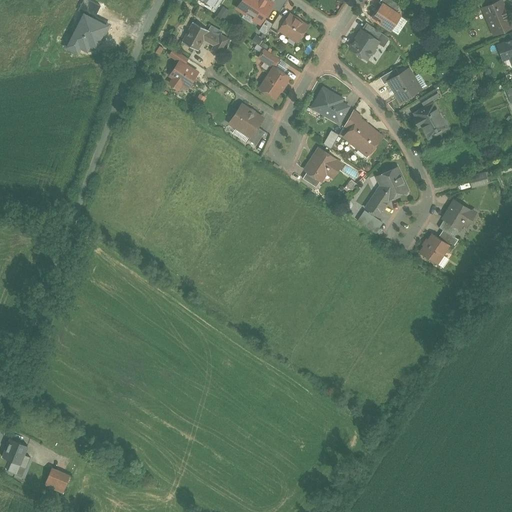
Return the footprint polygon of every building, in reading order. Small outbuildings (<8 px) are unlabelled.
[(83,13),(94,18),(101,6),(89,0),(83,0),(78,11),(83,13)] [(242,0),(237,8),(246,13),(247,11),(254,16),(253,18),(260,23),(273,3),(267,0),(242,0)] [(401,5),(393,0),(381,0),(380,2),(383,5),(384,4),(396,12),(401,5)] [(483,0),(487,8),(499,3),(497,0),(483,0)] [(487,8),(485,9),(496,33),(511,25),(511,22),(502,2),(499,3),(487,8)] [(396,12),(384,4),(383,5),(379,11),(378,10),(373,18),(391,30),(401,16),(396,12)] [(83,13),(66,47),(77,52),(80,47),(87,50),(89,45),(96,48),(108,25),(94,18),(83,13)] [(272,24),(269,29),(277,34),(280,29),(279,29),(286,18),(279,14),(272,24)] [(307,26),(289,14),(286,18),(279,29),(280,29),(297,41),(300,37),(302,37),(304,34),(303,32),(307,26)] [(272,24),(266,19),(259,30),(265,35),(269,29),(272,24)] [(194,22),(182,42),(198,50),(204,39),(209,42),(210,41),(215,43),(214,45),(215,45),(219,38),(219,37),(209,31),(209,30),(194,22)] [(383,33),(368,23),(363,30),(378,41),(383,33)] [(362,30),(350,47),(358,53),(359,56),(361,58),(365,57),(367,59),(371,53),(374,53),(376,50),(375,47),(379,41),(378,41),(363,30),(362,30)] [(228,38),(220,34),(219,37),(219,38),(226,42),(228,38)] [(226,42),(219,38),(215,45),(214,45),(212,49),(221,53),(226,42)] [(511,40),(498,45),(502,57),(511,53),(511,54),(511,40)] [(189,58),(174,48),(170,55),(180,61),(185,64),(189,58)] [(280,58),(265,48),(259,57),(274,67),(274,66),(275,67),(280,58)] [(185,64),(180,61),(171,75),(175,78),(174,79),(181,84),(182,82),(189,87),(198,73),(185,64)] [(275,67),(274,66),(274,67),(261,87),(268,91),(269,94),(273,96),(275,96),(276,96),(280,90),(281,90),(284,86),(284,85),(289,76),(275,67)] [(397,75),(389,80),(389,81),(401,101),(410,96),(412,96),(415,94),(415,92),(419,90),(412,78),(414,77),(408,68),(397,75)] [(394,69),(380,77),(385,84),(389,81),(389,80),(397,75),(394,69)] [(335,94),(324,88),(316,102),(322,105),(324,113),(340,122),(348,106),(333,98),(335,94)] [(435,89),(420,98),(424,105),(430,101),(439,95),(435,89)] [(433,102),(415,113),(417,116),(414,118),(419,127),(421,125),(429,138),(439,132),(437,127),(445,123),(433,102)] [(263,118),(242,104),(235,114),(233,114),(230,118),(231,123),(235,126),(238,125),(252,135),(258,126),(263,118)] [(362,116),(354,110),(345,125),(350,129),(350,130),(360,118),(362,116)] [(377,132),(360,118),(350,130),(350,129),(347,133),(362,145),(359,148),(368,155),(369,153),(371,153),(375,149),(374,147),(382,138),(376,133),(377,132)] [(258,126),(252,135),(249,140),(257,145),(265,131),(258,126)] [(332,130),(324,143),(331,148),(339,134),(332,130)] [(320,148),(305,170),(308,171),(321,180),(329,168),(336,173),(342,164),(335,159),(335,158),(320,148)] [(397,167),(381,174),(385,183),(381,184),(366,208),(379,216),(391,197),(408,190),(401,176),(402,174),(400,170),(398,169),(397,167)] [(321,180),(308,171),(303,178),(317,187),(321,180)] [(476,213),(455,200),(443,218),(444,219),(460,228),(464,220),(470,223),(476,213)] [(378,233),(386,221),(366,209),(359,221),(378,233)] [(460,228),(444,219),(439,227),(443,229),(455,236),(460,228)] [(455,236),(443,229),(438,237),(449,245),(453,247),(459,239),(455,236)] [(438,237),(433,234),(421,252),(437,263),(449,245),(438,237)] [(28,445),(10,438),(10,439),(11,439),(4,456),(3,456),(3,457),(12,461),(8,471),(16,474),(14,478),(15,478),(16,477),(22,462),(28,465),(31,457),(24,455),(28,445)] [(92,455),(87,462),(102,471),(106,464),(92,455)] [(28,465),(22,462),(16,477),(29,483),(35,468),(28,465)] [(52,469),(45,485),(65,493),(72,477),(52,469)]
